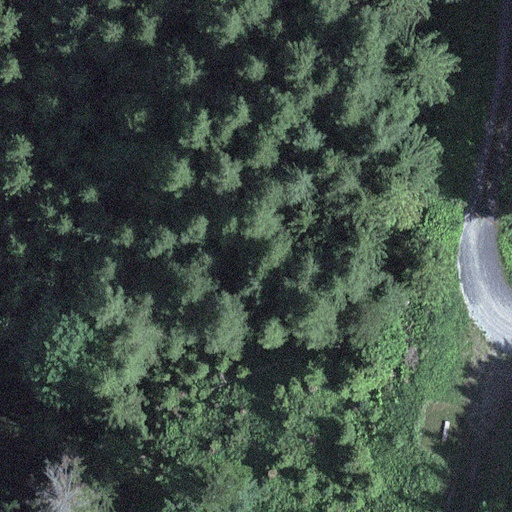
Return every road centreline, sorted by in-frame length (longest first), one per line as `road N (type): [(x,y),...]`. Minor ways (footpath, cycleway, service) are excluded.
road 1 (track): [(511,368),(478,511)]
road 2 (track): [(511,186),(499,287),(511,307)]
